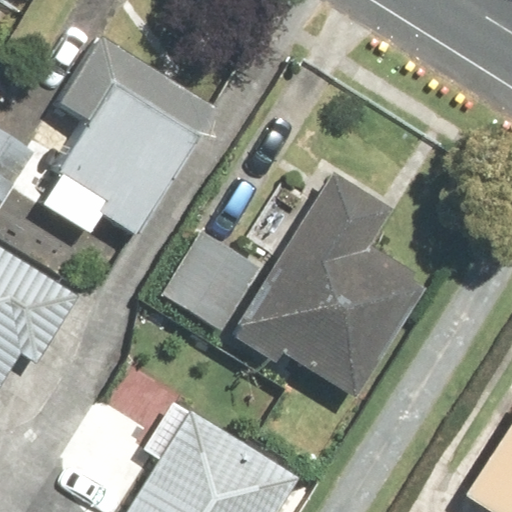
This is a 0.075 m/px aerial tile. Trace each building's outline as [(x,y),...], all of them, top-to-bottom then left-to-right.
[(120,243),(202,115),(83,39),(39,107),(71,127),(32,187),(120,243)] [(314,180),(220,336),(336,405),(409,284),(354,252),(375,217),(314,180)] [(253,271),(197,234),(159,291),(215,328),(253,271)] [(0,367),(5,359),(22,369),(64,300),(0,260),(0,367)] [(511,511),(511,405),(506,401),(444,503),(458,511),(511,511)] [(268,511),(286,484),(175,416),(114,511),(268,511)]
